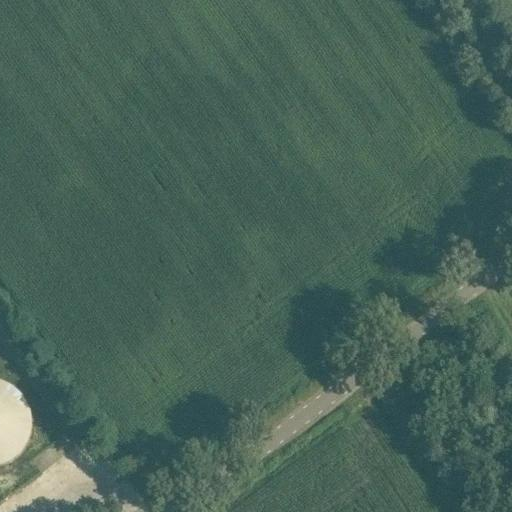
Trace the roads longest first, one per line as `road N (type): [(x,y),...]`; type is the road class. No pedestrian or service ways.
road 1 (tertiary): [(182,511),(511,260)]
road 2 (track): [(511,190),(468,228),(461,251),(480,284)]
